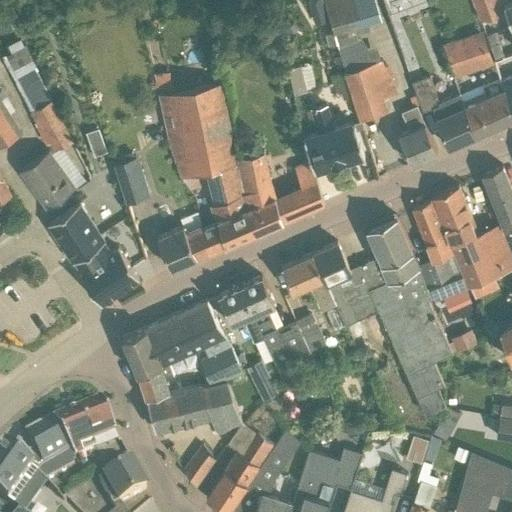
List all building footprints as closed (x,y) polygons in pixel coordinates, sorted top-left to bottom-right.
[(390,63),(385,64),(383,57),(370,62),(363,42),(362,42),(357,27),(382,19),(376,0),(324,0),(346,70),(353,95),(360,118),(389,108),(385,96),(399,91),(394,76),(390,63)] [(482,19),(503,12),(498,0),(481,0),(476,2),(482,19)] [(511,0),(503,4),(511,29),(511,0)] [(7,8),(0,10),(0,30),(13,25),(7,8)] [(480,32),(443,44),(444,47),(455,74),(492,62),(480,32)] [(52,98),(38,69),(39,69),(25,42),(2,54),(31,110),(29,110),(47,144),(51,141),(56,149),(74,139),(52,98)] [(496,59),(502,57),(504,56),(499,42),(491,45),(496,59)] [(511,75),(510,76),(502,57),(496,59),(494,60),(500,76),(501,79),(511,111),(511,75)] [(302,64),(289,67),(295,93),(308,91),(302,64)] [(229,130),(232,130),(221,79),(174,89),(170,70),(157,73),(172,142),(183,175),(210,169),(218,201),(214,202),(227,244),(256,231),(241,191),(243,190),(239,179),(229,130)] [(430,74),(413,80),(424,110),(441,104),(430,74)] [(511,117),(511,111),(501,79),(500,76),(483,83),(486,89),(463,99),(465,103),(475,135),(511,117)] [(0,93),(0,143),(22,130),(0,93)] [(354,120),(334,126),(327,102),(314,106),(321,130),(305,135),(315,170),(365,155),(354,120)] [(418,103),(403,110),(410,128),(399,133),(412,162),(438,151),(418,103)] [(465,103),(436,117),(450,146),(475,135),(465,103)] [(87,131),(95,156),(108,151),(99,127),(87,131)] [(315,170),(305,135),(311,160),(295,166),(301,184),(277,194),(271,176),(265,149),(239,155),(243,178),(246,189),(243,190),(241,191),(256,231),(325,201),(315,170)] [(52,151),(50,147),(20,168),(48,206),(76,185),(52,151)] [(137,155),(115,162),(127,201),(149,194),(137,155)] [(511,185),(503,164),(483,172),(511,242),(511,185)] [(0,170),(0,199),(13,192),(0,170)] [(500,222),(477,232),(470,217),(473,216),(459,184),(432,195),(433,197),(432,198),(470,282),(506,266),(507,268),(511,265),(511,261),(506,247),(510,245),(500,222)] [(470,282),(432,198),(413,206),(432,258),(420,263),(433,295),(432,296),(433,298),(470,282)] [(80,202),(49,223),(74,261),(75,260),(82,270),(81,271),(102,303),(104,301),(140,277),(118,244),(111,248),(106,240),(80,202)] [(428,297),(432,296),(433,295),(420,263),(418,264),(413,252),(414,251),(397,214),(367,227),(383,262),(381,262),(389,279),(369,288),(379,309),(407,372),(418,395),(439,385),(445,382),(435,359),(453,351),(445,333),(428,297)] [(201,224),(186,231),(184,225),(158,236),(172,267),(208,251),(201,224)] [(379,309),(369,288),(347,298),(337,277),(351,270),(338,240),(315,251),(326,276),(325,277),(336,302),(346,324),(379,309)] [(326,276),(315,251),(282,265),(294,292),(300,288),(310,284),(321,309),(336,302),(325,277),(326,276)] [(312,354),(296,319),(278,328),(268,306),(276,303),(263,274),(241,284),(264,336),(263,336),(279,369),(280,368),(287,385),(299,379),(292,363),(312,354)] [(476,296),(485,292),(479,278),(470,281),(470,282),(476,296)] [(241,284),(219,294),(232,323),(244,317),(254,341),(263,336),(264,336),(241,284)] [(208,298),(124,336),(140,372),(148,397),(169,391),(165,377),(175,373),(169,359),(196,347),(203,344),(208,355),(200,359),(208,380),(245,370),(208,298)] [(313,311),(296,319),(312,354),(329,346),(313,311)] [(511,320),(501,326),(500,327),(505,340),(511,359),(511,320)] [(472,327),(451,336),(458,351),(479,341),(472,327)] [(260,358),(247,366),(265,398),(278,390),(260,358)] [(228,380),(209,385),(201,382),(169,391),(148,397),(156,429),(213,416),(215,423),(217,429),(220,433),(221,432),(231,427),(230,424),(243,421),(243,420),(228,380)] [(267,402),(274,411),(279,408),(272,399),(267,402)] [(54,423),(72,453),(75,457),(96,448),(94,443),(116,434),(103,403),(54,423)] [(500,417),(511,418),(511,403),(502,403),(500,417)] [(362,417),(347,420),(349,434),(365,431),(362,417)] [(497,435),(511,437),(511,418),(500,417),(497,435)] [(27,435),(36,451),(23,458),(7,448),(0,457),(0,497),(2,500),(19,511),(20,511),(28,511),(39,497),(49,483),(40,473),(45,469),(62,459),(72,453),(54,423),(52,420),(27,435)] [(332,425),(336,436),(347,432),(343,421),(332,425)] [(231,511),(276,443),(243,422),(228,442),(239,450),(207,496),(229,510),(231,511)] [(324,434),(320,424),(311,428),(315,438),(324,434)] [(301,439),(287,428),(277,444),(276,443),(231,511),(235,511),(289,511),(293,499),(268,491),(268,489),(281,471),(301,439)] [(414,433),(406,456),(421,461),(429,438),(414,433)] [(199,442),(181,468),(199,480),(217,454),(199,442)] [(364,451),(345,444),(341,457),(311,447),(293,502),(289,511),(325,511),(330,499),(317,495),(323,477),(352,487),(364,451)] [(459,446),(455,457),(467,461),(471,450),(459,446)] [(124,511),(121,504),(147,490),(133,463),(99,482),(116,511),(115,511),(124,511)] [(511,466),(503,492),(511,494),(511,466)] [(409,472),(394,467),(383,498),(353,489),(354,487),(352,487),(344,511),(391,511),(394,502),(392,501),(395,492),(402,494),(409,472)] [(425,511),(435,484),(421,479),(410,511),(425,511)] [(455,507),(470,511),(485,511),(491,498),(460,488),(455,507)]
